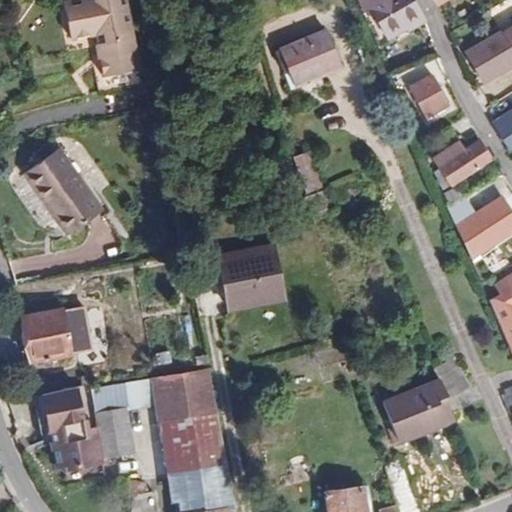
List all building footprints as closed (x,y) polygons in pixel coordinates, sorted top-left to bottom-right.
[(108,86),(141,80),(125,0),(75,0),(64,3),(70,37),(95,34),(103,75),(96,78),(99,92),(109,90),(108,86)] [(357,0),(362,10),(368,7),(385,35),(406,24),(422,15),(414,0),(357,0)] [(425,20),(422,15),(406,24),(409,29),(425,20)] [(511,27),(502,33),(502,32),(466,51),(483,81),(511,64),(511,27)] [(321,66),(338,59),(326,30),(275,51),(282,68),(286,66),(294,84),(323,72),(321,66)] [(342,69),(338,59),(321,66),(323,72),(294,84),(295,88),(342,69)] [(433,75),(409,87),(425,115),(448,103),(433,75)] [(141,84),(141,80),(108,86),(109,90),(141,84)] [(511,110),(502,116),(506,122),(497,128),(508,146),(511,143),(511,110)] [(506,122),(502,116),(493,122),(497,128),(506,122)] [(459,141),(434,157),(440,169),(434,173),(442,188),(492,159),(481,138),(464,149),(459,141)] [(49,202),(70,232),(103,210),(60,148),(24,173),(45,204),(49,202)] [(302,194),(319,188),(307,152),(290,157),(302,194)] [(329,187),(305,196),(310,214),(334,205),(329,187)] [(458,187),(445,192),(449,200),(462,195),(458,187)] [(447,207),(455,226),(474,214),(463,196),(447,207)] [(455,226),(460,236),(470,257),(482,251),(511,230),(511,212),(502,197),(474,214),(455,226)] [(67,235),(70,232),(49,202),(45,204),(67,235)] [(273,247),(219,257),(229,306),(283,296),(273,247)] [(482,251),(470,257),(473,263),(485,256),(482,251)] [(504,318),(499,321),(511,349),(511,348),(511,273),(496,284),(506,303),(498,308),(504,318)] [(26,334),(31,361),(71,353),(62,309),(22,316),(26,334)] [(25,362),(31,361),(26,334),(19,335),(25,362)] [(418,335),(408,338),(412,350),(422,346),(418,335)] [(451,336),(425,345),(431,358),(456,349),(451,336)] [(209,360),(207,353),(195,356),(195,362),(209,360)] [(457,358),(434,366),(439,378),(448,394),(464,388),(468,386),(457,358)] [(92,388),(94,404),(98,427),(102,455),(104,464),(110,463),(110,455),(134,451),(127,407),(137,405),(138,407),(156,405),(160,420),(218,411),(210,367),(92,388)] [(448,394),(439,378),(383,401),(392,423),(387,425),(394,442),(455,419),(446,396),(448,394)] [(74,385),(44,391),(49,418),(48,418),(50,429),(61,427),(63,438),(53,440),(57,463),(102,455),(98,427),(80,430),(79,424),(85,423),(78,384),(74,385)] [(511,385),(503,388),(511,406),(511,385)] [(470,401),(464,388),(448,394),(446,396),(455,419),(484,409),(479,396),(470,401)] [(175,500),(180,499),(233,491),(218,411),(160,420),(175,500)] [(420,511),(404,457),(384,463),(397,503),(399,511),(420,511)] [(126,481),(130,511),(157,511),(153,490),(137,493),(133,479),(126,480),(126,481)] [(325,491),(328,511),(367,511),(366,501),(370,499),(368,486),(325,491)] [(180,499),(181,511),(236,511),(233,491),(180,499)] [(399,511),(397,503),(378,510),(378,511),(399,511)]
